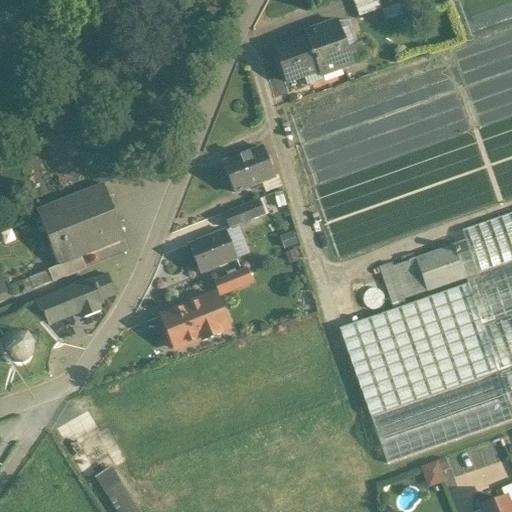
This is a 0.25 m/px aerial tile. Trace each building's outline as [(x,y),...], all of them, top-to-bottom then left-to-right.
[(376,0),(351,0),(359,18),(381,10),(376,0)] [(336,22),(305,33),(307,38),(319,71),(321,77),(366,60),(360,44),(347,49),(336,22)] [(307,38),(274,50),(286,83),(303,77),(307,87),(323,81),(321,77),(319,71),(307,38)] [(313,186),(341,258),(426,225),(418,204),(436,198),(430,183),(412,190),(404,169),(387,176),(382,162),(327,183),(319,162),(321,161),(313,142),(300,147),(315,185),(313,186)] [(264,149),(223,165),(234,194),(275,178),(264,149)] [(37,211),(44,229),(65,220),(72,241),(118,222),(104,185),(37,211)] [(258,201),(225,214),(231,230),(264,217),(258,201)] [(511,213),(460,232),(464,244),(475,276),(511,263),(511,213)] [(65,220),(44,229),(59,267),(82,257),(126,241),(118,222),(72,241),(65,220)] [(225,231),(189,245),(201,275),(237,261),(237,260),(236,260),(225,232),(225,231)] [(464,244),(453,247),(454,251),(458,250),(459,254),(456,255),(465,280),(466,285),(489,349),(492,357),(511,414),(511,263),(475,276),(464,244)] [(453,247),(404,265),(415,297),(427,293),(427,294),(465,280),(456,255),(459,254),(458,250),(454,251),(453,247)] [(82,257),(59,267),(14,285),(18,295),(86,268),(82,257)] [(404,265),(392,269),(391,265),(379,269),(394,311),(406,307),(404,301),(415,297),(404,265)] [(247,270),(215,282),(220,295),(252,283),(247,270)] [(2,273),(0,273),(0,295),(9,292),(2,273)] [(93,280),(34,304),(44,315),(48,327),(81,314),(83,319),(101,312),(99,306),(103,305),(101,301),(116,295),(108,275),(93,281),(93,280)] [(394,311),(340,330),(363,394),(489,349),(466,285),(406,307),(394,311)] [(215,295),(162,316),(169,334),(167,338),(166,342),(168,345),(171,348),(175,349),(175,350),(202,339),(202,341),(222,333),(214,314),(222,311),(215,295)] [(15,334),(11,335),(5,339),(2,343),(1,348),(1,354),(2,359),(6,363),(10,366),(16,367),(22,367),(27,364),(31,360),(33,356),(34,350),(33,346),(31,342),(28,338),(24,335),(19,334),(15,334)] [(511,414),(492,357),(365,401),(387,465),(511,421),(511,414)] [(442,462),(424,464),(427,485),(445,483),(442,462)] [(111,470),(97,479),(110,498),(124,489),(111,470)] [(510,511),(507,505),(505,500),(482,510),(477,511),(510,511)]
